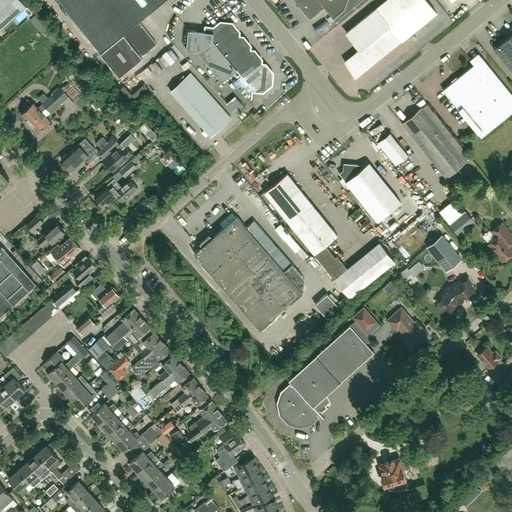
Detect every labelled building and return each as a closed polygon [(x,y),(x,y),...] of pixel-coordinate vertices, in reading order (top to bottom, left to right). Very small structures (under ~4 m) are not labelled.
[(0,0),(0,28),(26,5),(21,0),(0,0)] [(59,0),(101,50),(162,0),(59,0)] [(335,19),(358,0),(293,0),(309,19),(325,6),(335,19)] [(426,0),(385,0),(376,7),(346,32),(359,49),(345,61),(349,68),(350,67),(352,70),(357,77),(406,37),(437,12),(426,0)] [(327,16),(312,29),(316,33),(330,20),(327,16)] [(139,21),(100,53),(119,76),(143,57),(141,56),(157,43),(139,21)] [(270,83),(271,73),(265,65),(259,65),(260,59),(253,52),(248,51),(248,46),(242,38),(237,37),(237,32),(231,24),(221,23),(213,30),(205,29),(205,31),(188,29),(186,49),(197,50),(222,81),(233,72),(237,77),(240,74),(252,88),(251,98),(253,88),(262,89),(270,83)] [(511,71),(511,33),(493,49),(511,71)] [(155,49),(141,59),(145,64),(158,54),(155,49)] [(162,52),(158,55),(163,62),(167,59),(162,52)] [(511,111),(511,94),(482,58),(443,90),(481,137),(511,111)] [(141,80),(154,74),(150,65),(137,71),(141,80)] [(170,91),(211,136),(231,117),(191,72),(170,91)] [(46,108),(64,91),(60,87),(42,103),(46,108)] [(68,96),(64,91),(46,108),(50,112),(68,96)] [(30,123),(42,112),(33,102),(21,113),(30,123)] [(402,123),(446,177),(466,161),(422,107),(402,123)] [(261,117),(256,111),(253,115),(257,120),(261,117)] [(50,121),(42,112),(30,123),(38,132),(50,121)] [(408,155),(390,133),(377,143),(395,165),(408,155)] [(113,149),(119,143),(113,136),(107,142),(98,150),(104,157),(113,149)] [(85,138),(62,158),(61,159),(72,170),(89,154),(95,149),(85,138)] [(132,153),(125,146),(129,143),(125,138),(117,145),(118,147),(103,160),(113,170),(132,153)] [(173,172),(178,169),(172,159),(167,162),(173,172)] [(137,166),(134,163),(131,160),(119,170),(121,173),(125,177),(137,166)] [(362,168),(359,165),(351,164),(340,173),(339,172),(339,173),(346,181),(377,220),(400,201),(369,162),(362,168)] [(0,187),(10,179),(0,167),(0,187)] [(338,235),(287,173),(264,192),(314,254),(326,244),(338,235)] [(414,184),(421,178),(418,174),(411,180),(414,184)] [(130,179),(121,186),(115,179),(114,178),(106,185),(94,196),(102,205),(107,201),(108,203),(117,195),(122,201),(138,187),(130,179)] [(450,223),(457,233),(465,226),(463,224),(471,218),(465,211),(450,223)] [(32,231),(43,221),(37,215),(26,224),(32,231)] [(292,264),(284,270),(236,216),(194,253),(260,329),(303,291),(305,278),(292,264)] [(54,243),(65,233),(64,231),(65,229),(63,227),(61,228),(56,222),(44,233),(37,240),(42,246),(50,239),(54,243)] [(511,241),(511,235),(502,222),(491,231),(496,237),(489,243),(502,260),(511,252),(511,247),(509,244),(511,241)] [(428,247),(447,270),(461,259),(442,235),(428,247)] [(58,244),(52,250),(51,251),(60,262),(64,267),(70,262),(69,260),(74,256),(72,255),(80,248),(71,237),(60,246),(58,244)] [(350,298),(395,261),(379,241),(347,267),(337,255),(335,257),(326,244),(314,254),(334,278),(350,298)] [(0,247),(0,315),(36,283),(3,246),(0,247)] [(91,271),(96,266),(93,262),(93,261),(94,260),(91,257),(89,257),(88,256),(87,257),(86,255),(75,264),(76,266),(73,269),(78,275),(75,277),(77,280),(82,285),(94,275),(91,271)] [(49,277),(53,282),(64,273),(60,268),(49,277)] [(462,298),(474,292),(467,277),(449,286),(437,302),(439,303),(437,307),(437,309),(441,311),(443,311),(445,308),(450,312),(458,301),(459,303),(464,299),(462,298)] [(115,303),(113,301),(120,295),(116,290),(117,288),(114,286),(112,286),(111,285),(106,289),(101,283),(91,292),(97,298),(99,296),(104,302),(98,307),(103,313),(115,303)] [(68,298),(72,294),(77,290),(72,284),(56,297),(53,299),(59,306),(61,303),(66,299),(68,298)] [(326,316),(338,305),(327,293),(315,304),(326,316)] [(229,298),(225,301),(237,316),(241,313),(229,298)] [(59,306),(53,299),(48,303),(56,312),(61,308),(59,306)] [(56,312),(48,303),(44,307),(52,316),(56,312)] [(52,316),(44,307),(39,311),(47,320),(52,316)] [(116,341),(123,334),(142,317),(134,307),(122,318),(124,321),(116,328),(116,332),(108,338),(113,343),(116,341)] [(353,316),(366,330),(376,321),(363,307),(353,316)] [(428,333),(416,320),(414,322),(401,307),(387,320),(394,328),(399,323),(405,330),(400,334),(407,342),(411,347),(412,348),(428,333)] [(47,320),(39,311),(34,314),(43,324),(47,320)] [(43,324),(34,314),(30,318),(38,328),(43,324)] [(95,323),(89,316),(76,326),(83,333),(95,323)] [(150,327),(142,317),(123,334),(116,341),(113,343),(117,348),(127,339),(126,338),(133,331),(138,337),(150,327)] [(38,328),(30,318),(25,322),(33,332),(38,328)] [(33,332),(25,322),(21,326),(29,336),(33,332)] [(374,351),(350,325),(289,379),(293,384),(291,385),(283,392),(279,402),(281,413),(289,421),(299,424),(309,422),(317,415),(318,412),(319,414),(327,407),(325,405),(330,401),(326,394),(374,351)] [(29,336),(21,326),(16,330),(24,340),(29,336)] [(24,340),(16,330),(12,334),(20,344),(24,340)] [(170,349),(162,340),(154,331),(142,341),(147,346),(140,352),(143,356),(143,357),(138,361),(136,362),(133,366),(136,370),(140,367),(145,372),(159,359),(158,359),(170,349)] [(20,344),(12,334),(7,338),(15,348),(20,344)] [(56,382),(70,369),(87,353),(89,352),(77,339),(74,335),(67,341),(70,345),(78,354),(72,359),(65,364),(62,361),(65,359),(58,351),(46,361),(53,368),(48,372),(49,372),(48,374),(49,375),(54,381),(55,382),(56,382)] [(15,348),(7,338),(4,341),(2,342),(10,352),(12,351),(15,348)] [(10,352),(2,342),(0,344),(0,349),(6,356),(10,352)] [(488,367),(493,364),(499,371),(501,369),(506,365),(500,358),(501,356),(496,350),(493,352),(487,345),(477,353),(488,367)] [(162,379),(181,363),(174,353),(162,363),(161,364),(166,369),(159,375),(162,379)] [(89,368),(94,363),(91,359),(85,364),(89,368)] [(98,366),(94,363),(89,368),(92,371),(98,366)] [(189,372),(181,363),(162,379),(148,391),(153,397),(175,379),(178,382),(189,372)] [(25,389),(17,380),(22,376),(13,366),(4,374),(9,380),(4,384),(16,397),(25,389)] [(65,390),(81,375),(81,374),(77,377),(70,369),(56,382),(57,382),(65,390)] [(484,376),(491,383),(495,380),(488,373),(484,376)] [(73,399),(89,384),(81,375),(65,390),(73,399)] [(511,391),(511,390),(511,378),(507,375),(499,385),(502,388),(499,391),(503,394),(507,397),(511,391)] [(174,407),(201,386),(193,376),(181,386),(185,392),(178,398),(171,404),(174,407)] [(0,397),(6,405),(16,397),(4,384),(0,379),(0,386),(0,387),(0,397)] [(105,394),(115,385),(110,380),(101,389),(105,394)] [(168,389),(171,392),(179,386),(176,383),(168,389)] [(97,393),(89,384),(73,399),(81,408),(97,393)] [(138,384),(129,391),(136,400),(145,393),(142,389),(138,384)] [(119,390),(115,385),(105,394),(109,398),(119,390)] [(208,396),(201,386),(174,407),(175,406),(181,402),(181,403),(173,409),(176,413),(185,406),(184,405),(191,399),(196,405),(208,396)] [(186,435),(219,410),(211,400),(199,409),(203,415),(195,421),(189,427),(191,430),(189,432),(185,434),(186,435)] [(92,414),(100,423),(117,407),(113,403),(109,407),(105,402),(92,414)] [(126,409),(130,413),(135,408),(137,406),(134,402),(126,409)] [(419,412),(428,421),(436,414),(427,405),(419,412)] [(138,411),(135,408),(130,413),(133,416),(138,411)] [(227,420),(219,410),(186,435),(191,442),(211,426),(214,429),(227,420)] [(108,432),(125,417),(122,413),(118,416),(113,411),(100,423),(108,432)] [(117,441),(129,429),(134,425),(130,420),(125,425),(122,421),(125,417),(108,432),(117,441)] [(146,439),(159,427),(157,425),(155,422),(151,425),(142,434),(146,439)] [(167,433),(173,441),(186,431),(180,423),(167,433)] [(163,432),(159,427),(146,439),(150,443),(159,435),(163,432)] [(245,443),(238,434),(236,435),(230,428),(219,436),(224,443),(219,447),(219,449),(220,450),(218,452),(221,456),(216,459),(222,467),(224,470),(236,461),(230,454),(245,443)] [(136,431),(133,433),(129,429),(117,441),(124,450),(140,435),(136,431)] [(170,457),(179,449),(174,443),(171,440),(166,444),(171,450),(167,454),(170,457)] [(46,445),(37,453),(63,483),(72,475),(68,470),(63,474),(56,466),(61,462),(46,445)] [(405,478),(402,469),(411,467),(412,469),(432,463),(428,448),(407,454),(409,459),(401,462),(400,458),(399,458),(393,460),(393,459),(386,461),(386,462),(380,464),(383,474),(382,475),(385,485),(395,481),(397,487),(406,484),(404,479),(405,478)] [(138,470),(154,455),(150,451),(147,454),(143,449),(129,461),(138,470)] [(179,449),(170,457),(173,461),(179,456),(176,453),(179,449)] [(63,483),(37,453),(27,461),(43,478),(47,474),(52,470),(59,478),(63,483)] [(146,479),(159,467),(151,459),(155,456),(154,455),(138,470),(146,479)] [(259,466),(254,457),(236,466),(241,476),(259,466)] [(43,478),(27,461),(18,469),(33,486),(38,482),(43,478)] [(245,485),(264,476),(259,466),(241,476),(245,485)] [(154,488),(167,476),(159,467),(146,479),(154,488)] [(33,486),(18,469),(9,478),(23,495),(28,491),(24,487),(29,482),(33,487),(33,486)] [(186,484),(196,475),(191,470),(182,478),(186,484)] [(162,497),(175,485),(167,476),(154,488),(162,497)] [(250,494),(268,485),(264,476),(245,485),(250,494)] [(71,505),(87,489),(79,480),(67,490),(72,495),(67,500),(71,505)] [(0,483),(0,503),(3,507),(13,498),(0,483)] [(58,488),(54,483),(50,486),(54,491),(58,488)] [(255,503),(273,494),(268,485),(250,494),(255,503)] [(50,495),(54,491),(50,486),(46,490),(50,495)] [(470,503),(478,495),(469,486),(461,494),(470,503)] [(65,493),(61,488),(52,497),(56,502),(62,496),(65,493)] [(84,509),(95,498),(87,489),(71,505),(75,509),(77,511),(80,511),(84,509)] [(99,511),(104,508),(95,498),(84,509),(86,511),(99,511)] [(268,511),(279,508),(275,498),(256,506),(258,511),(268,511)] [(214,501),(208,505),(205,501),(194,509),(195,511),(212,511),(219,507),(214,501)]
